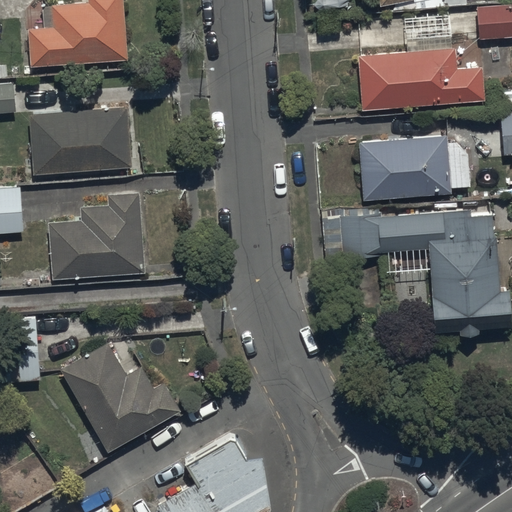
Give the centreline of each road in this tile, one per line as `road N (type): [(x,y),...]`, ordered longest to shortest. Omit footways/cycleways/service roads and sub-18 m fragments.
road 1 (residential): [(292,369),(270,323),(257,255),(238,0)]
road 2 (residential): [(292,369),(376,446),(410,461)]
road 3 (residential): [(314,489),(292,369)]
